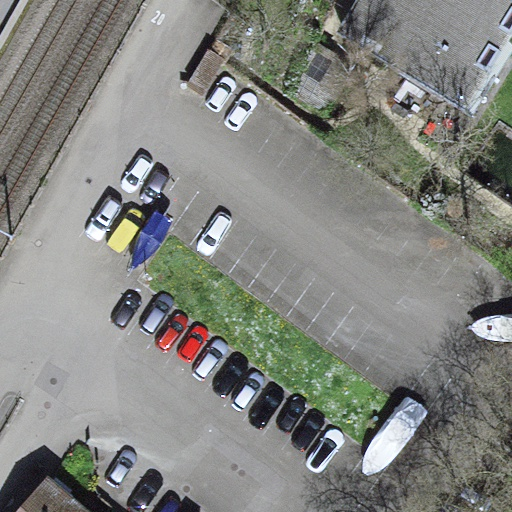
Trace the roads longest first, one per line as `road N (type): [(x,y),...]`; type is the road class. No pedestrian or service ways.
road 1 (residential): [(37,292),(194,0)]
road 2 (residential): [(37,292),(48,428),(0,509)]
